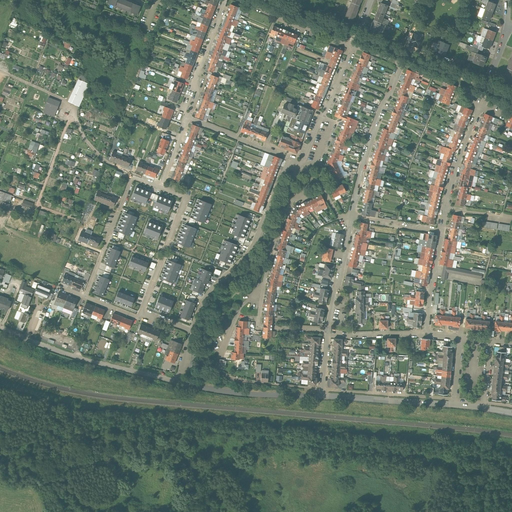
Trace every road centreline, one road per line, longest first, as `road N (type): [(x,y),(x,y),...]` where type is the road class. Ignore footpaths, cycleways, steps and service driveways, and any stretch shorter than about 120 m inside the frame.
road 1 (track): [(0,446),(149,425),(463,455)]
road 2 (residential): [(290,159),(251,250),(201,305),(191,332)]
road 3 (residential): [(174,382),(100,366),(0,328)]
road 4 (residential): [(351,216),(399,63)]
road 5 (residential): [(321,396),(174,382)]
road 6 (residential): [(160,188),(183,205),(140,312)]
road 7 (track): [(0,71),(60,98),(105,161)]
road 8 (residential): [(453,405),(321,396)]
road 9 (residential): [(133,178),(84,298)]
road 10 (residential): [(225,0),(195,72),(187,117)]
road 11 (residential): [(305,156),(353,46)]
